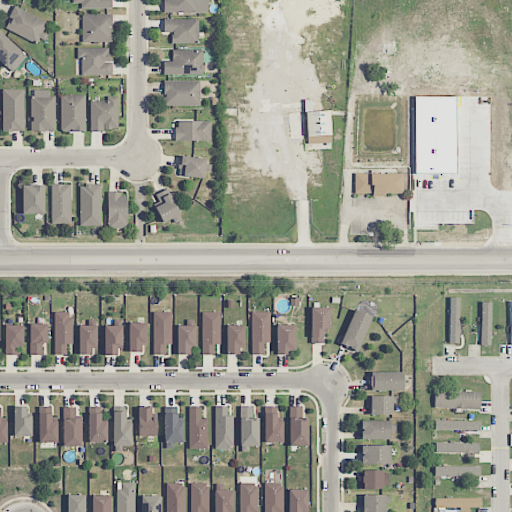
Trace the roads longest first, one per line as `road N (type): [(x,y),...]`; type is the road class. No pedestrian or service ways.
road 1 (tertiary): [(0,261),(511,260)]
road 2 (residential): [(0,381),(332,381)]
road 3 (residential): [(138,159),(138,0)]
road 4 (residential): [(500,511),(499,366)]
road 5 (residential): [(0,159),(138,159)]
road 6 (residential): [(332,381),(330,511)]
